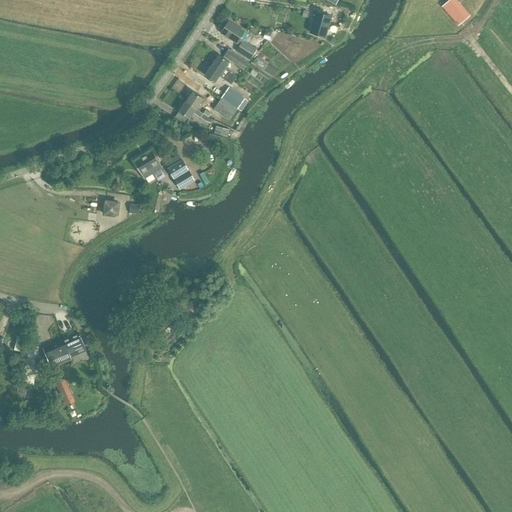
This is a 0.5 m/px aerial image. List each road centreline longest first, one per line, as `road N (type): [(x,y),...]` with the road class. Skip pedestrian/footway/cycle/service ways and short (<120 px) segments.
road 1 (track): [(470,38),(414,43),(381,60),(310,124),(277,195),(230,264),(234,289)]
road 2 (unclassified): [(0,179),(126,129),(217,0)]
